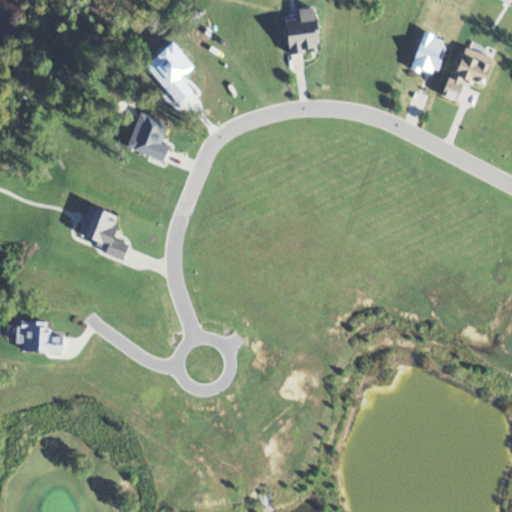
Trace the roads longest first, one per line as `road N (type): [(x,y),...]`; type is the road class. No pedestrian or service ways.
road 1 (residential): [(191,339),(171,283),(171,242),(208,149),(230,131),(286,113),(354,116),(511,189)]
road 2 (residential): [(173,367),(177,350),(200,338),(217,344),(227,368),(203,392),(186,388),(173,367)]
